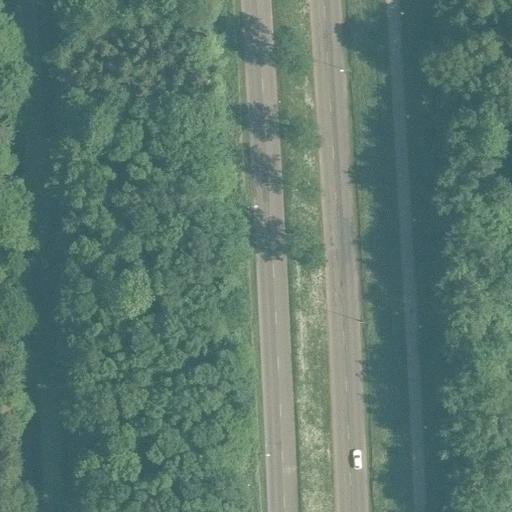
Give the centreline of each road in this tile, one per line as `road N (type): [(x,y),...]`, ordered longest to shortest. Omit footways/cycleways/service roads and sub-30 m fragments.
road 1 (secondary): [(352,511),(323,0)]
road 2 (secondary): [(259,0),(287,511)]
